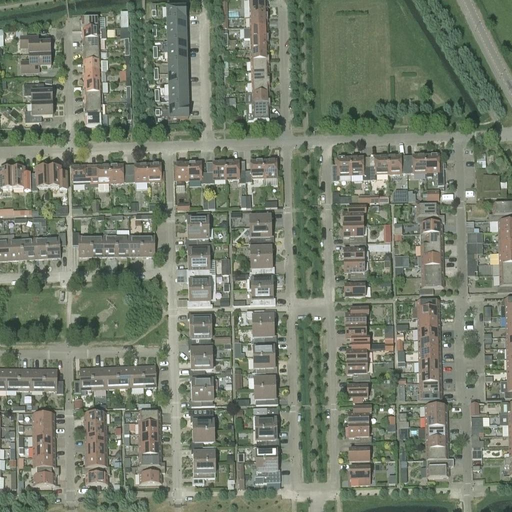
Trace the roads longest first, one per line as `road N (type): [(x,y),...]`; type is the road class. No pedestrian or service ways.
road 1 (residential): [(466,511),(458,138)]
road 2 (residential): [(316,493),(295,493),(290,310)]
road 3 (residential): [(326,309),(335,493),(316,493)]
road 4 (residential): [(322,138),(326,309)]
road 5 (residential): [(290,310),(285,140)]
road 6 (unclassified): [(0,271),(170,272)]
road 7 (residential): [(177,511),(172,352)]
road 8 (residential): [(70,511),(65,354)]
road 9 (residential): [(285,140),(281,3)]
road 10 (residential): [(322,138),(458,138)]
road 11 (residential): [(170,272),(166,143)]
road 12 (residential): [(207,142),(202,16)]
